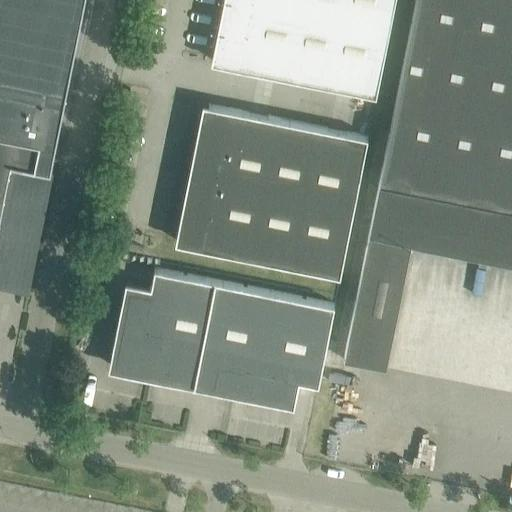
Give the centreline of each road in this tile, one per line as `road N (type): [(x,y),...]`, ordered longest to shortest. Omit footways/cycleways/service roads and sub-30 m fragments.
road 1 (unclassified): [(19,431),(105,11)]
road 2 (unclassified): [(436,511),(19,431)]
